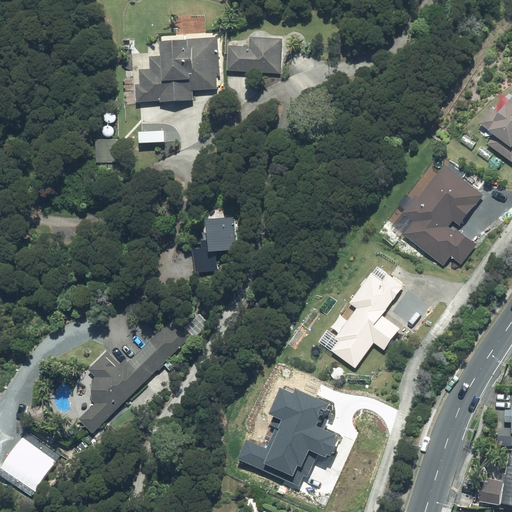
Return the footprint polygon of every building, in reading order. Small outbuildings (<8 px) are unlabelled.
[(195,91),(220,89),(219,76),(222,76),(220,37),(189,39),(189,41),(164,42),(165,56),(151,57),(152,69),(141,70),(142,84),(137,85),(138,103),(162,101),(162,103),(196,101),(195,91)] [(229,71),(282,74),(285,39),(252,37),(251,47),(231,46),(229,71)] [(511,107),(506,116),(494,108),(478,132),(493,142),(490,146),(511,160),(511,107)] [(98,154),(108,155),(109,147),(98,146),(98,154)] [(407,235),(446,267),(454,258),(464,266),(480,246),(461,231),(488,197),(449,165),(422,199),(420,197),(407,213),(418,222),(407,235)] [(193,245),(197,271),(220,268),(217,249),(242,246),(239,216),(212,219),(213,231),(202,232),(203,244),(193,245)] [(360,310),(338,339),(342,343),(335,352),(358,370),(378,344),(388,352),(404,330),(387,317),(391,311),(391,310),(408,288),(391,275),(386,281),(375,274),(353,304),(360,310)] [(194,336),(182,325),(174,332),(168,326),(130,364),(126,360),(121,364),(109,352),(90,371),(97,378),(94,381),(93,400),(97,404),(80,420),(94,434),(153,376),(158,381),(163,376),(158,371),(184,346),(186,348),(190,344),(188,342),(194,336)] [(29,429),(25,436),(58,459),(62,452),(29,429)] [(25,436),(4,466),(36,488),(58,459),(25,436)] [(511,452),(511,453),(508,475),(503,474),(501,481),(491,479),(490,482),(485,482),(481,502),(503,506),(503,504),(511,505),(511,452)] [(4,466),(0,471),(33,493),(36,488),(4,466)]
